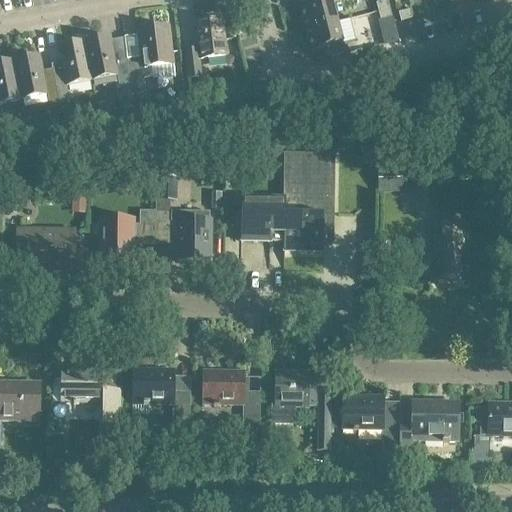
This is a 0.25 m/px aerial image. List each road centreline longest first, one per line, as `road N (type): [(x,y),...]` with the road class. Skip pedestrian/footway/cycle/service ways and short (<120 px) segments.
road 1 (residential): [(511,375),(370,368),(277,311),(0,304)]
road 2 (residential): [(260,0),(276,57),(305,69),(511,14)]
road 3 (tertiary): [(379,511),(511,510)]
road 4 (residential): [(0,23),(125,0)]
